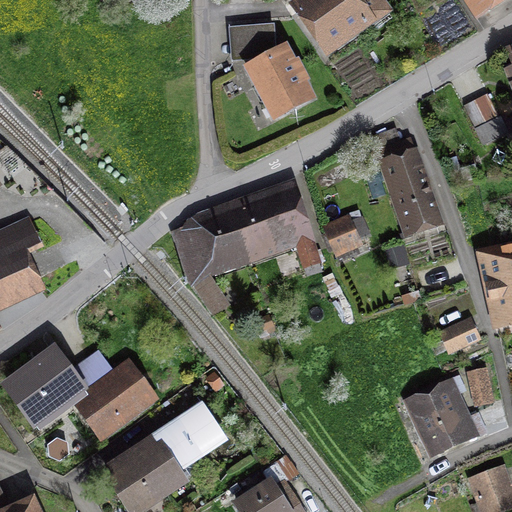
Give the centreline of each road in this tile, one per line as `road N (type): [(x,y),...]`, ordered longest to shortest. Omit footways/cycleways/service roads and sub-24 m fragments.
road 1 (residential): [(511,25),(209,194)]
road 2 (residential): [(209,194),(178,208),(0,346)]
road 3 (residential): [(209,194),(200,0)]
